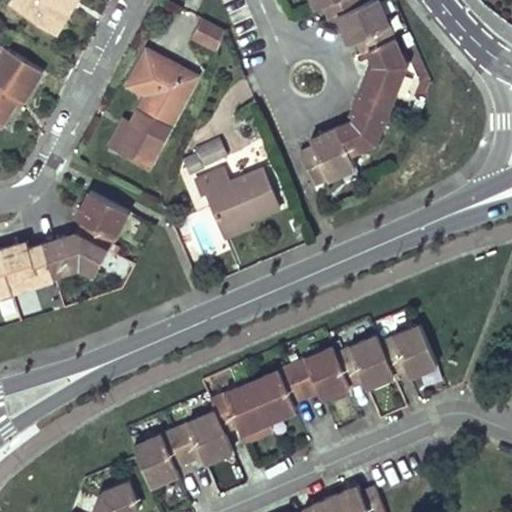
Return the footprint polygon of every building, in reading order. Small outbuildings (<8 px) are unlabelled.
[(36,0),(10,0),(10,2),(27,14),(36,0)] [(36,0),(27,14),(47,27),(64,0),(36,0)] [(64,0),(47,27),(55,31),(74,0),(64,0)] [(312,0),(315,7),(323,4),(329,18),(338,14),(343,26),(349,41),(357,39),(362,52),(369,49),(375,63),(373,68),(368,67),(351,113),(357,117),(318,133),(321,140),(300,150),(301,153),(314,183),(356,165),(350,152),(375,141),(406,63),(378,0),(368,0),(363,3),(361,0),(312,0)] [(217,51),(224,31),(201,18),(191,37),(217,51)] [(6,46),(0,55),(0,123),(2,126),(16,104),(20,98),(25,100),(45,71),(6,46)] [(163,57),(147,49),(128,84),(148,94),(133,121),(118,148),(148,165),(190,86),(181,81),(184,74),(161,61),(163,57)] [(195,75),(163,57),(161,61),(184,74),(181,81),(190,86),(195,75)] [(25,100),(20,98),(16,104),(21,107),(25,100)] [(109,144),(118,148),(133,121),(124,115),(109,144)] [(217,146),(188,158),(194,171),(222,160),(217,146)] [(248,219),(279,205),(263,165),(231,179),(225,167),(196,179),(202,194),(208,191),(223,229),(248,219)] [(0,292),(54,277),(54,273),(81,265),(93,273),(128,210),(89,188),(74,216),(81,220),(75,231),(29,245),(27,239),(19,241),(0,246),(0,292)] [(248,219),(223,229),(226,235),(251,224),(248,219)] [(214,409),(134,443),(138,454),(150,484),(179,472),(177,466),(201,454),(205,461),(233,449),(225,430),(239,424),(242,431),(296,408),(293,400),(318,390),(322,396),(350,385),(350,384),(362,379),(365,385),(394,373),(394,372),(406,368),(409,374),(437,362),(420,322),(380,339),(377,333),(336,350),(333,345),(210,397),(214,409)] [(92,511),(127,511),(139,507),(128,480),(101,491),(92,511)] [(286,511),(386,511),(375,485),(360,490),(357,484),(303,505),(305,511),(290,511),(286,511)] [(57,511),(59,509),(31,495),(22,511),(57,511)]
